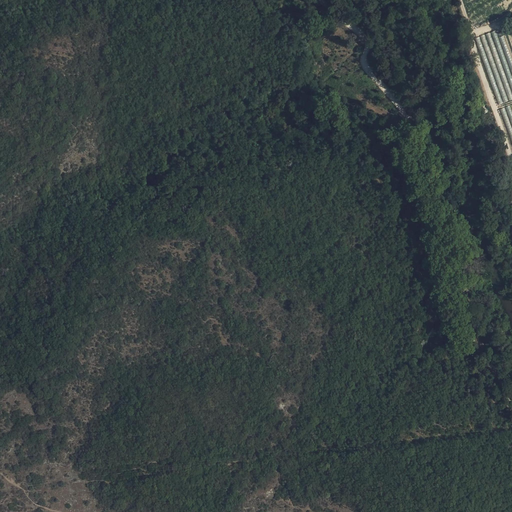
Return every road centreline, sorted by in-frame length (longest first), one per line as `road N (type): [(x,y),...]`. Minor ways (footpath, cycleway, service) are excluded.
road 1 (track): [(511,399),(468,329),(409,113),(367,69),(365,38),(322,0)]
road 2 (track): [(475,29),(511,157)]
